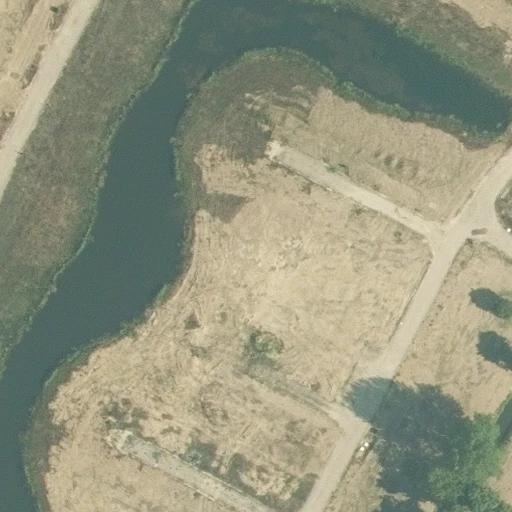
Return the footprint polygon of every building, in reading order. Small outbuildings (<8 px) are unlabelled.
[(29,0),(0,0),(24,12),(29,0)] [(104,51),(136,64),(156,12),(126,0),(101,0),(88,37),(107,44),(104,51)] [(0,60),(8,43),(0,39),(0,60)] [(72,93),(118,116),(134,85),(87,62),(72,93)] [(327,163),(375,188),(391,157),(344,132),(327,163)] [(20,182),(8,216),(51,232),(64,198),(20,182)] [(246,229),(237,246),(255,255),(272,222),(229,200),(221,216),(246,229)] [(288,233),(327,250),(340,220),(301,202),(288,233)] [(243,267),(250,255),(236,247),(229,260),(243,267)] [(507,283),(511,286),(511,265),(488,249),(458,295),(487,314),(507,283)] [(200,301),(226,314),(243,278),(186,250),(177,270),(208,285),(200,301)] [(191,436),(208,443),(225,400),(208,393),(191,436)] [(367,511),(370,508),(363,504),(372,488),(348,474),(326,511),(367,511)]
